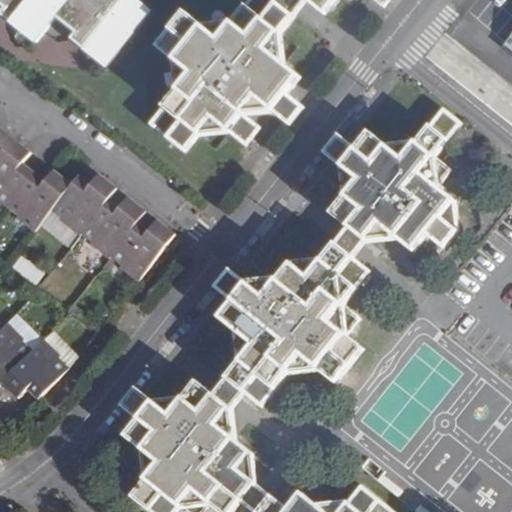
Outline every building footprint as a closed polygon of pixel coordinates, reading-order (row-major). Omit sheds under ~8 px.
[(109,69),(154,13),(136,0),(0,0),(0,6),(8,12),(5,16),(39,44),(59,19),(81,37),(76,43),(109,69)] [(280,0),(277,4),(272,0),(255,0),(237,22),(204,28),(189,15),(162,48),(178,61),(183,90),(154,126),(187,152),(214,119),(247,145),(262,127),(247,115),(258,100),(280,116),(283,119),(291,125),(304,108),(297,102),(293,99),(289,94),(303,77),(284,62),(281,35),(306,6),(309,1),(327,15),(338,0),(376,0),(378,1),(385,7),(391,0),(280,0)] [(511,33),(502,46),(511,53),(511,33)] [(391,511),(363,489),(344,511),(325,511),(304,495),(290,510),(274,497),(240,470),(253,454),(221,429),(241,404),(249,394),(264,405),(303,356),(337,383),(350,366),(335,353),(349,335),(332,321),(347,304),(342,276),(358,288),(372,270),(356,257),(361,251),(369,242),(397,237),(415,252),(428,235),(445,248),(459,231),(460,205),(440,189),(434,160),(463,124),(445,110),(416,145),(389,149),(369,133),(357,149),(354,148),(350,145),(345,141),(340,137),(327,154),(332,158),(335,161),(340,164),(348,197),(336,212),(353,226),(344,237),(324,262),(294,265),(280,283),(248,285),(245,282),(239,277),(238,276),(232,272),(219,289),(224,293),(226,295),(232,299),(236,302),(223,319),(257,346),(224,387),(216,397),(198,383),(187,399),(152,400),(151,400),(144,395),(137,390),(124,406),(130,412),(137,418),(141,419),(127,437),(144,450),(151,479),(135,498),(152,511),(231,511),(242,500),(256,511),(391,511)] [(142,287),(181,239),(159,221),(151,230),(142,222),(149,214),(129,197),(122,206),(111,196),(118,188),(100,173),(93,183),(84,175),(75,186),(57,171),(54,172),(47,182),(24,163),(33,154),(0,125),(0,200),(23,219),(20,221),(35,234),(54,211),(65,220),(63,223),(80,237),(83,234),(97,246),(95,248),(111,261),(113,259),(125,268),(123,271),(142,287)] [(0,379),(3,383),(18,397),(28,388),(40,399),(71,368),(61,358),(64,354),(47,338),(34,350),(23,339),(25,337),(10,322),(0,332),(0,379)]
